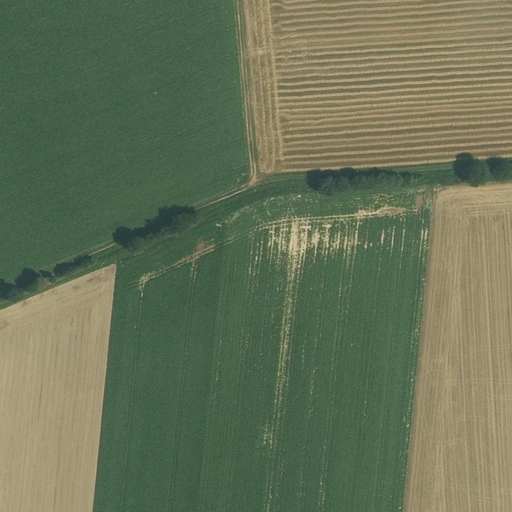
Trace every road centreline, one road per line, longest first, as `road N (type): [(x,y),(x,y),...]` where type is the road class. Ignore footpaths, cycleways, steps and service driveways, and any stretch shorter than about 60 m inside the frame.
road 1 (track): [(0,314),(278,199),(511,183)]
road 2 (track): [(0,298),(262,189),(511,169)]
road 3 (track): [(265,189),(245,0)]
